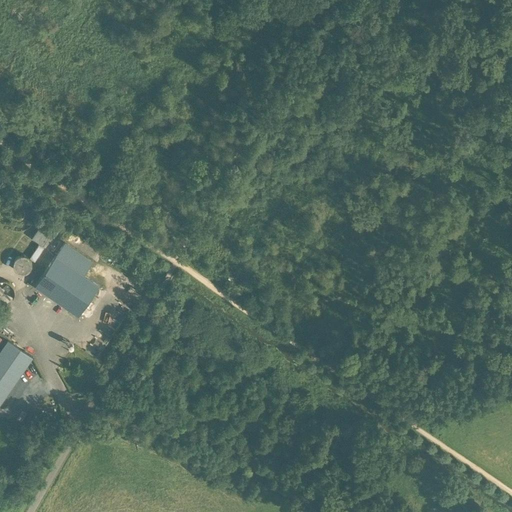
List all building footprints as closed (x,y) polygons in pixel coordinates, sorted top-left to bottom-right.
[(51,230),(42,224),(33,237),(42,243),(51,230)] [(36,260),(44,246),(39,243),(31,257),(36,260)] [(30,267),(31,264),(30,261),(28,258),(25,256),(22,256),(19,256),(16,258),(14,261),(14,264),(14,268),(16,270),(19,272),(22,273),(25,272),(28,270),(30,267)] [(98,286),(55,256),(35,285),(78,315),(98,286)] [(7,344),(0,353),(0,400),(29,359),(7,344)]
